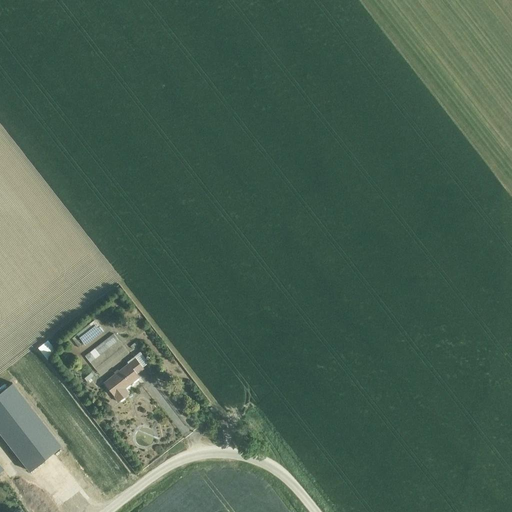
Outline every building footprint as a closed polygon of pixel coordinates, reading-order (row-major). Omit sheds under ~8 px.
[(77,334),(85,344),(102,330),(94,320),(77,334)] [(72,338),(79,348),(85,344),(77,334),(72,338)] [(85,356),(90,363),(100,376),(129,353),(114,334),(85,356)] [(57,353),(47,340),(37,348),(47,361),(57,353)] [(137,374),(143,368),(134,356),(127,362),(128,363),(118,371),(117,370),(114,372),(115,374),(104,383),(118,402),(125,396),(122,392),(126,389),(125,388),(139,377),(137,374)] [(95,378),(91,373),(84,378),(88,383),(95,378)] [(0,392),(0,433),(29,471),(61,446),(12,383),(0,392)]
